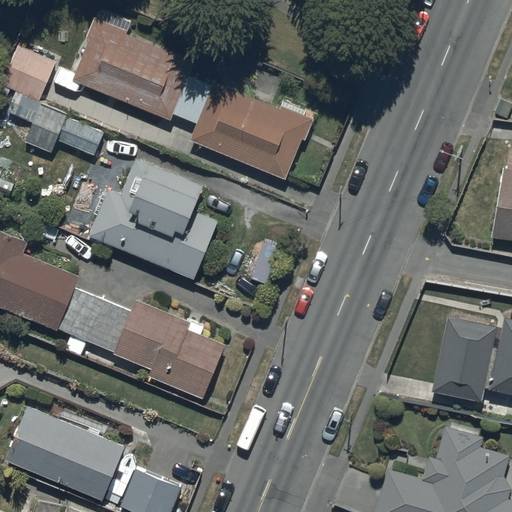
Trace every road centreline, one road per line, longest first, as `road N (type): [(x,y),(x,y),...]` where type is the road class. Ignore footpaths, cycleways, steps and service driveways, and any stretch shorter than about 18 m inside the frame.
road 1 (tertiary): [(255,511),(365,249)]
road 2 (tertiary): [(365,249),(468,0)]
road 3 (residential): [(365,249),(511,274)]
